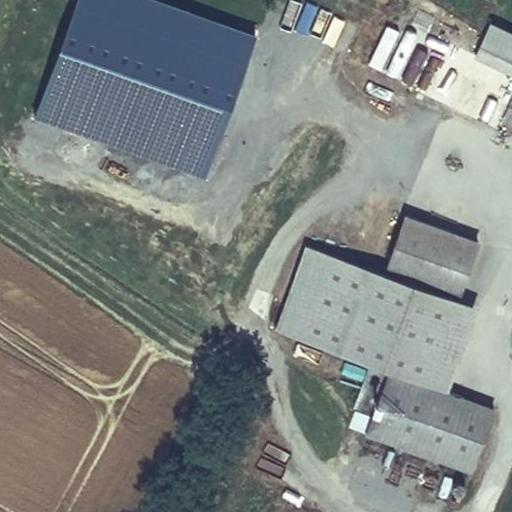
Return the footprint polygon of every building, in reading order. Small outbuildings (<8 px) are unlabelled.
[(76,0),(35,116),(204,177),(257,33),(165,0),(76,0)] [(386,19),(367,60),(380,66),(398,25),(386,19)] [(511,29),(488,19),(471,56),(511,74),(511,29)] [(424,89),(443,54),(417,41),(398,75),(424,89)] [(32,153),(131,187),(140,160),(42,125),(32,153)] [(475,238),(402,213),(382,269),(456,295),(475,238)] [(382,269),(303,241),(273,327),(370,361),(387,367),(446,387),(476,302),(456,295),(382,269)] [(308,348),(305,359),(330,365),(332,354),(308,348)] [(370,361),(348,425),(365,431),(387,367),(370,361)] [(387,367),(365,431),(470,468),(493,404),(446,387),(387,367)]
